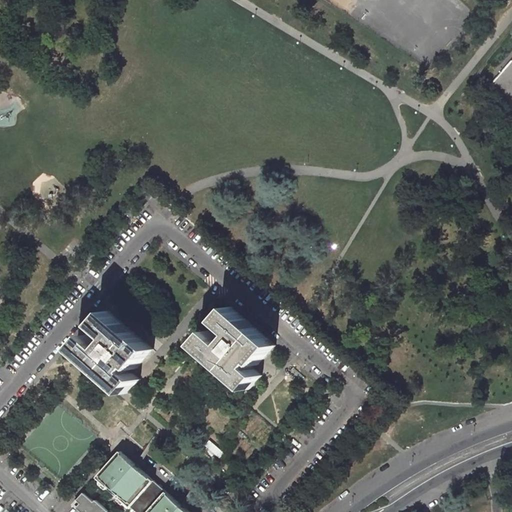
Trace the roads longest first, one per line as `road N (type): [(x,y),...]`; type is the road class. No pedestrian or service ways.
road 1 (residential): [(511,427),(433,459),(354,511)]
road 2 (residential): [(386,511),(440,476),(511,447)]
